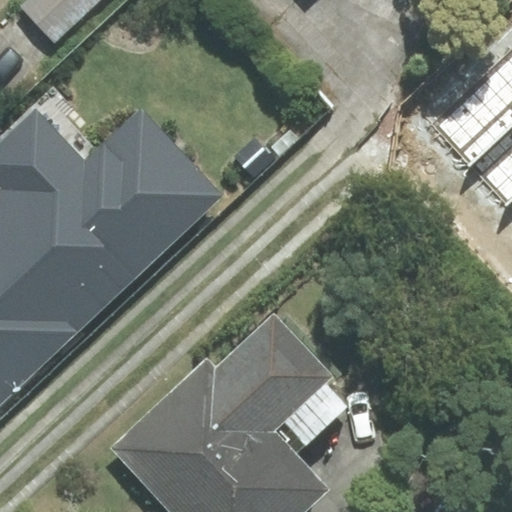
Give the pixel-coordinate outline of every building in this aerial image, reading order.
[(98,0),(29,0),(23,6),(55,40),(98,0)] [(511,51),(433,124),(470,163),(511,124),(511,51)] [(0,194),(0,398),(218,195),(141,114),(84,167),(35,114),(0,146),(0,181),(6,188),(0,194)] [(511,196),(511,124),(470,163),(506,202),(511,196)] [(300,511),(324,490),(290,454),(340,407),(319,385),(329,375),(273,316),(215,371),(206,362),(113,448),(173,511),(300,511)]
